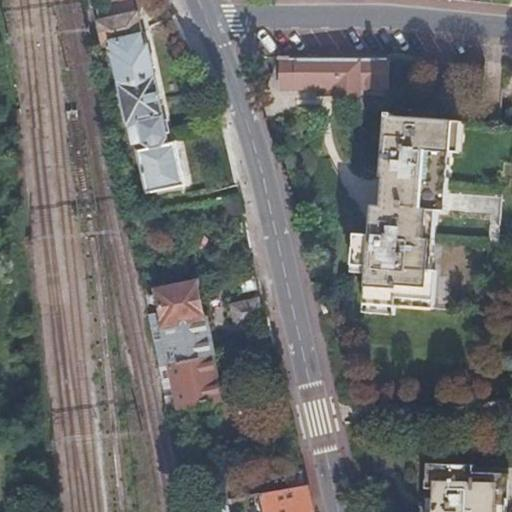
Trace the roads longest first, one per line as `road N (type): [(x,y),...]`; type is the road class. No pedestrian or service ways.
road 1 (secondary): [(207,22),(257,153),(339,511)]
road 2 (residential): [(511,30),(369,16),(207,22)]
